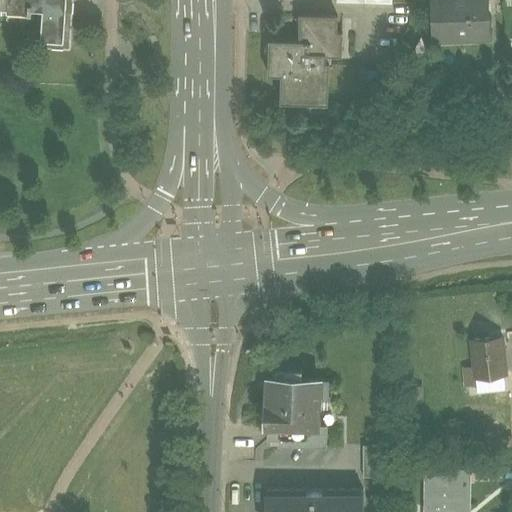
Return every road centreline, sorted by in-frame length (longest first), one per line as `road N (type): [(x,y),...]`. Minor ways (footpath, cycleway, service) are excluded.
road 1 (primary): [(463,236),(310,221),(267,200),(241,180),(223,145),(199,63)]
road 2 (primary): [(199,63),(180,159),(160,206),(107,261),(47,288)]
road 3 (primary): [(463,236),(211,271)]
road 4 (tertiary): [(206,511),(211,271)]
road 5 (primary): [(211,271),(199,63)]
road 6 (secondary): [(211,271),(47,288)]
